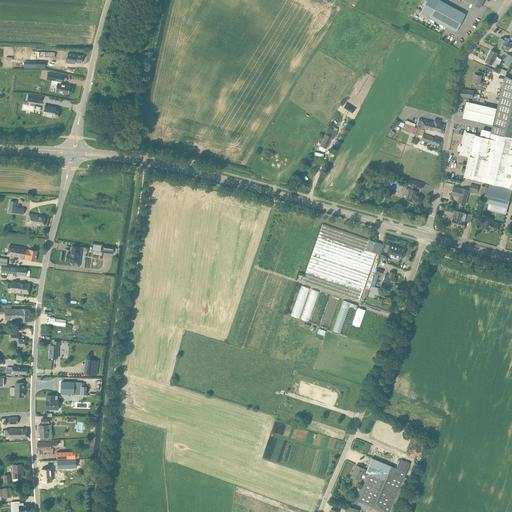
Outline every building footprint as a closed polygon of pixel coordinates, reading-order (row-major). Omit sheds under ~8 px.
[(455,32),(465,14),(439,0),(428,0),(421,13),(455,32)] [(508,42),(501,38),(501,39),(500,38),(499,39),(498,41),(499,42),(500,42),(498,46),(509,51),(510,47),(511,48),(511,39),(510,43),(508,42)] [(488,55),(501,60),(501,59),(498,58),(498,57),(496,56),(498,53),(491,50),(488,55)] [(16,60),(31,60),(32,51),(16,51),(16,60)] [(68,53),(66,62),(74,64),(75,61),(81,63),(83,56),(68,53)] [(501,60),(488,55),(485,61),(492,65),(494,62),(499,64),(501,60)] [(478,71),(477,74),(474,74),(472,83),(480,84),(481,76),(485,77),(486,73),(478,71)] [(48,73),(47,79),(58,81),(57,83),(55,92),(63,94),(63,93),(68,94),(70,86),(60,84),(61,82),(63,76),(48,73)] [(460,153),(470,156),(465,177),(508,187),(511,188),(511,78),(505,76),(490,138),(475,135),(465,133),(460,153)] [(480,95),(473,94),(473,91),(462,89),(461,96),(472,98),(472,100),(477,100),(476,102),(479,102),(480,95)] [(28,97),(27,101),(33,102),(40,103),(42,96),(29,94),(28,97)] [(45,105),(43,115),(57,118),(59,111),(55,110),(56,107),(45,105)] [(349,118),(352,115),(348,112),(349,109),(343,105),(339,112),(349,118)] [(433,122),(418,119),(417,127),(432,130),(442,132),(444,125),(439,124),(440,121),(434,119),(433,122)] [(393,125),(392,128),(396,129),(397,125),(403,127),(404,123),(396,120),(394,125),(393,125)] [(424,130),(414,127),(405,124),(403,130),(405,131),(404,133),(414,136),(416,130),(417,131),(415,138),(437,146),(439,140),(423,134),(424,130)] [(334,138),(337,132),(334,131),(330,129),(328,128),(320,145),(326,148),(331,137),(334,138)] [(417,192),(414,191),(415,187),(421,190),(423,183),(416,180),(416,181),(409,179),(407,184),(410,186),(409,189),(405,188),(402,197),(405,198),(405,199),(419,204),(422,196),(416,194),(417,192)] [(511,189),(489,184),(488,187),(487,187),(486,187),(484,196),(483,202),(491,204),(490,210),(501,213),(503,207),(507,208),(511,193),(511,189)] [(454,187),(453,194),(459,195),(458,202),(465,204),(469,190),(462,188),(461,189),(454,187)] [(472,215),(468,214),(455,210),(451,225),(464,228),(467,217),(468,218),(467,221),(470,222),(472,215)] [(44,226),(45,217),(37,216),(37,215),(28,214),(27,224),(37,225),(44,226)] [(496,231),(498,223),(492,221),(493,219),(485,217),(482,228),(484,228),(484,230),(487,230),(488,229),(490,230),(490,229),(496,231)] [(379,255),(383,244),(369,240),(322,224),(302,281),(359,301),(376,254),(377,254),(375,259),(375,260),(376,260),(375,261),(375,260),(363,295),(367,296),(373,277),(378,262),(378,261),(380,255),(379,255)] [(388,249),(387,252),(395,255),(394,258),(398,259),(398,258),(402,259),(405,249),(397,247),(397,248),(386,244),(385,248),(388,249)] [(35,261),(37,251),(26,249),(26,248),(9,245),(7,255),(20,257),(20,258),(35,261)] [(67,253),(66,261),(74,263),(75,258),(77,258),(79,247),(72,246),(71,254),(67,253)] [(101,246),(100,252),(113,254),(114,247),(101,246)] [(17,267),(4,266),(1,266),(1,272),(17,274),(16,275),(26,276),(27,267),(17,267)] [(385,274),(383,280),(393,284),(395,278),(393,277),(394,273),(389,272),(388,275),(385,274)] [(28,294),(29,284),(11,282),(10,291),(28,294)] [(379,288),(371,286),(368,296),(374,298),(376,291),(378,292),(379,288)] [(310,288),(301,319),(310,322),(319,291),(310,288)] [(329,328),(338,298),(330,295),(321,325),(329,328)] [(333,331),(348,335),(357,304),(342,300),(333,331)] [(28,321),(29,309),(22,309),(22,308),(11,308),(11,305),(0,305),(0,313),(5,313),(5,320),(21,320),(21,321),(28,321)] [(361,327),(365,309),(357,307),(352,325),(361,327)] [(10,334),(9,340),(10,340),(18,340),(17,346),(26,346),(27,339),(20,339),(20,334),(10,334)] [(57,354),(58,346),(60,346),(60,342),(53,341),(53,345),(50,345),(50,350),(49,353),(49,358),(52,358),(53,358),(57,358),(57,354)] [(96,375),(98,360),(87,359),(85,374),(96,375)] [(28,367),(15,367),(12,367),(6,367),(6,374),(11,375),(11,376),(15,376),(15,374),(27,374),(28,367)] [(81,395),(81,386),(81,382),(74,382),(61,381),(60,394),(74,394),(81,395)] [(24,396),(24,383),(15,383),(15,396),(24,396)] [(58,409),(58,401),(57,401),(57,396),(53,396),(46,396),(46,409),(58,409)] [(49,423),(49,419),(41,419),(41,423),(43,423),(43,425),(38,425),(39,430),(40,430),(40,437),(48,437),(47,425),(47,423),(49,423)] [(6,429),(6,439),(27,438),(27,428),(6,429)] [(49,440),(49,442),(45,442),(37,443),(38,450),(42,449),(42,450),(51,450),(51,446),(57,446),(57,440),(49,440)] [(372,458),(366,470),(366,472),(370,474),(359,501),(383,511),(389,511),(406,472),(410,463),(402,459),(399,460),(396,468),(372,458)] [(58,460),(58,468),(77,467),(76,459),(58,460)] [(21,464),(13,464),(14,477),(23,477),(23,470),(22,470),(21,464)] [(358,480),(361,473),(363,469),(363,468),(356,465),(351,477),(358,480)] [(43,482),(53,481),(52,469),(42,469),(42,474),(42,477),(43,477),(43,482)] [(11,497),(11,488),(4,488),(0,488),(0,496),(4,496),(4,497),(11,497)] [(29,505),(24,505),(24,503),(15,503),(15,511),(28,511),(29,511),(29,505)]
